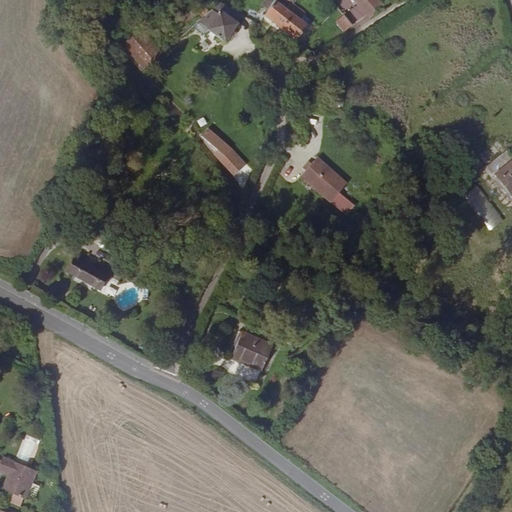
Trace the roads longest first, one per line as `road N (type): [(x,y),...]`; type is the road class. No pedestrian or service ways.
road 1 (residential): [(400,0),(281,75),(281,138),(159,381)]
road 2 (tertiary): [(159,381),(190,394),(342,511)]
road 3 (tertiary): [(0,293),(159,381)]
